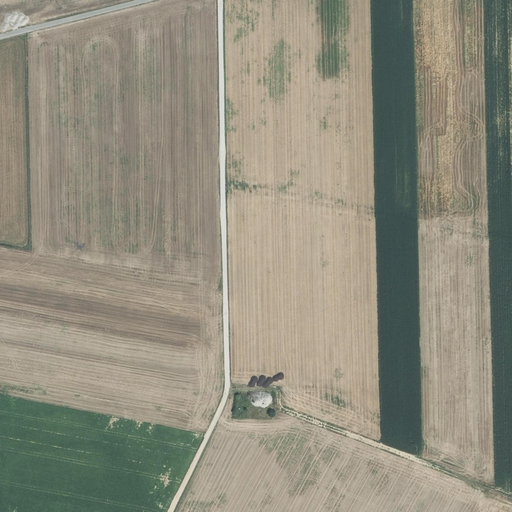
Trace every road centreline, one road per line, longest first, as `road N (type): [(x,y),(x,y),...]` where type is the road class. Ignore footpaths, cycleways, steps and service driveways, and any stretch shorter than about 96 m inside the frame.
road 1 (track): [(219,0),(227,389),(171,511)]
road 2 (track): [(227,389),(277,389),(286,412),(457,473),(511,502)]
road 3 (track): [(0,37),(146,0)]
